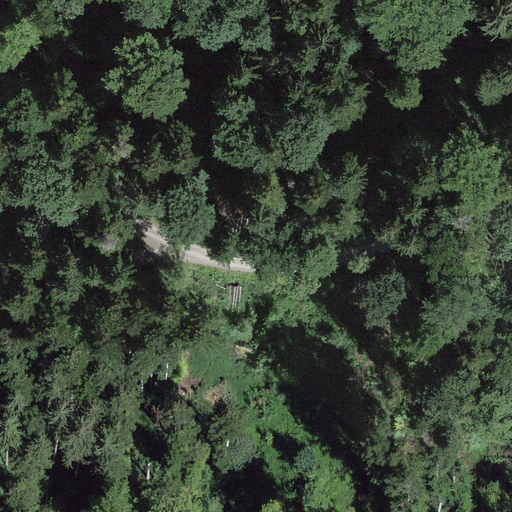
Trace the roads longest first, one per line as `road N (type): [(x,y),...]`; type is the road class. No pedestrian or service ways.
road 1 (track): [(511,166),(494,198),(455,223),(301,269),(231,263),(167,244)]
road 2 (track): [(167,244),(33,282),(0,308)]
road 3 (track): [(167,244),(93,207),(0,182)]
